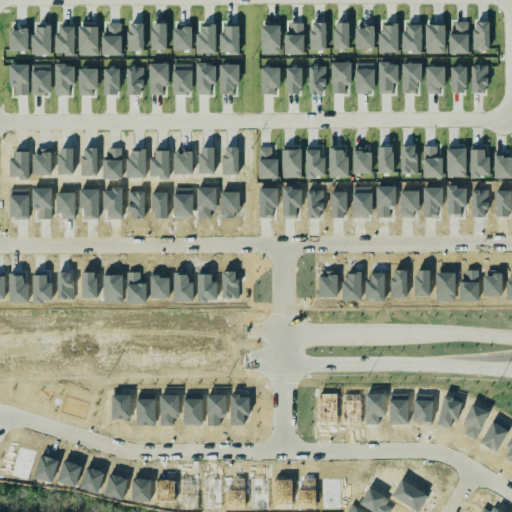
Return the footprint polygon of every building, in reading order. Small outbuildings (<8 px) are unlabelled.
[(475,47),(476,20),(493,20),(493,47),(475,47)] [(310,50),(310,21),(330,21),(330,50),(310,50)] [(333,21),(352,21),(352,47),(333,47),(333,21)] [(359,47),(359,22),(376,23),(376,48),(359,47)] [(382,51),(382,22),(401,22),(400,51),(382,51)] [(452,51),(452,22),(471,23),(471,51),(452,51)] [(120,23),(107,23),(107,30),(102,30),(103,54),(121,53),(120,23)] [(237,23),(225,23),(225,31),(220,31),(220,51),(237,51),(237,23)] [(288,54),(288,23),(305,23),(305,35),(307,35),(307,55),(288,54)] [(428,52),(428,23),(447,23),(447,52),(428,52)] [(28,50),(27,24),(9,24),(10,51),(28,50)] [(143,24),(128,24),(129,50),(144,49),(143,24)] [(151,49),(165,49),(166,24),(152,24),(151,49)] [(263,54),(263,24),(281,25),(280,54),(263,54)] [(405,52),(406,24),(423,24),(423,52),(405,52)] [(78,25),(78,53),(97,53),(97,25),(78,25)] [(50,26),(31,26),(31,54),(50,53),(50,26)] [(173,26),(174,49),(190,48),(190,26),(173,26)] [(197,26),(197,52),(214,51),(213,26),(197,26)] [(73,53),(73,27),(60,27),(60,35),(55,35),(54,53),(73,53)] [(199,63),(217,63),(217,94),(199,94),(199,63)] [(381,92),(380,63),(402,63),(402,83),(397,83),(397,92),(381,92)] [(34,95),(34,64),(51,64),(51,95),(34,95)] [(152,64),(170,64),(170,94),(152,94),(152,64)] [(175,64),(194,64),(194,92),(175,92),(175,64)] [(334,64),(354,64),(354,91),(334,91),(334,64)] [(359,64),(376,64),(376,90),(359,90),(359,64)] [(407,64),(426,64),(426,82),(421,82),(421,91),(407,91),(407,64)] [(11,65),(30,65),(30,93),(11,93),(11,65)] [(225,92),(224,65),(241,65),(241,92),(225,92)] [(59,66),(78,66),(78,94),(59,94),(59,66)] [(264,93),(264,66),(283,66),(283,93),(264,93)] [(314,93),(313,66),(327,66),(328,93),(314,93)] [(430,66),(447,66),(447,87),(441,87),(441,93),(429,93),(430,66)] [(474,92),(474,66),(493,66),(493,93),(474,92)] [(287,91),(287,67),(306,67),(306,91),(287,91)] [(452,91),(452,67),(471,67),(471,91),(452,91)] [(107,69),(123,69),(123,93),(107,93),(107,69)] [(128,69),(144,69),(144,93),(129,93),(128,69)] [(81,70),(99,70),(100,92),(82,92),(81,70)] [(400,145),(400,173),(416,173),(417,145),(400,145)] [(436,145),(422,146),(423,177),(442,177),(441,153),(436,153),(436,145)] [(377,173),(393,172),(393,146),(377,146),(377,173)] [(176,174),(175,148),(195,147),(196,173),(176,174)] [(223,174),(222,148),(242,147),(243,174),(223,174)] [(370,173),(371,152),(361,151),(361,147),(352,147),(352,173),(370,173)] [(36,176),(35,148),(54,148),(54,176),(36,176)] [(83,176),(83,148),(101,148),(101,175),(83,176)] [(202,173),(201,148),(217,148),(218,173),(202,173)] [(259,178),(259,149),(278,148),(279,178),(259,178)] [(281,149),(282,178),(301,177),(300,148),(281,149)] [(346,176),(347,149),(328,148),(328,176),(346,176)] [(465,148),(446,148),(446,177),(466,176),(465,148)] [(61,174),(60,149),(76,149),(77,174),(61,174)] [(106,178),(105,149),(123,149),(124,177),(106,178)] [(324,176),(323,157),(319,157),(319,149),(305,149),(306,176),(324,176)] [(470,176),(489,176),(489,156),(484,156),(483,149),(469,149),(470,176)] [(129,177),(129,150),(149,150),(150,177),(129,177)] [(154,176),(154,151),(172,151),(173,176),(154,176)] [(14,178),(13,152),(31,152),(32,178),(14,178)] [(511,178),(511,156),(493,156),(493,178),(511,178)] [(449,186),(468,186),(469,214),(449,214),(449,186)] [(36,188),(53,188),(53,216),(37,216),(36,188)] [(177,217),(176,189),(194,188),(195,216),(177,217)] [(200,188),(218,188),(219,207),(213,207),(214,219),(201,219),(200,188)] [(285,188),(304,188),(305,219),(286,219),(285,188)] [(357,216),(356,188),(373,188),(374,215),(357,216)] [(381,188),(398,188),(398,206),(392,206),(392,217),(382,217),(381,188)] [(428,216),(427,189),(446,188),(447,215),(428,216)] [(12,218),(12,190),(30,190),(30,218),(12,218)] [(84,190),(101,190),(102,215),(84,216),(84,190)] [(263,217),(262,191),(280,190),(281,216),(263,217)] [(497,190),(511,190),(511,216),(498,216),(497,190)] [(107,192),(123,191),(124,219),(108,219),(107,192)] [(224,217),(223,191),(241,191),(242,216),(224,217)] [(310,219),(309,192),(325,191),(326,218),(310,219)] [(403,216),(403,192),(421,191),(422,216),(403,216)] [(475,216),(474,191),(490,191),(491,215),(475,216)] [(59,192),(78,192),(79,218),(60,219),(59,192)] [(333,193),(350,192),(350,216),(333,216),(333,193)] [(130,193),(146,193),(147,218),(131,218),(130,193)] [(151,193),(170,193),(170,217),(152,217),(151,193)]
